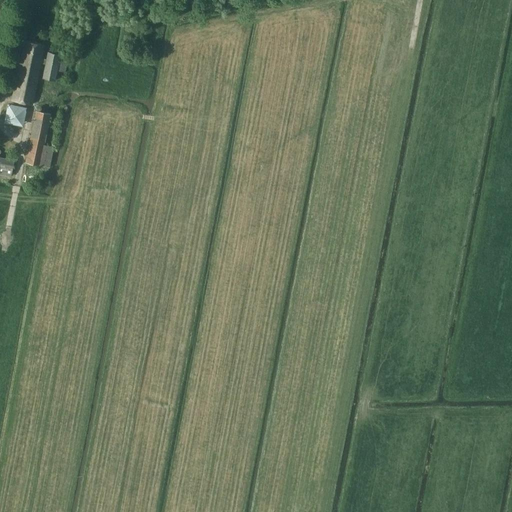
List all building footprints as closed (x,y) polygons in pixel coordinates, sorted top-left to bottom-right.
[(63,22),(69,23),(71,9),(65,8),(63,22)] [(57,70),(66,72),(68,60),(59,59),(60,54),(48,51),(46,58),(42,58),(45,44),(24,40),(12,99),(32,103),(35,93),(41,63),(45,64),(43,77),(55,80),(57,70)] [(8,101),(5,120),(24,124),(27,105),(8,101)] [(26,161),(50,166),(54,146),(44,143),(51,113),(36,110),(26,161)] [(0,172),(11,175),(14,159),(0,155),(0,172)]
